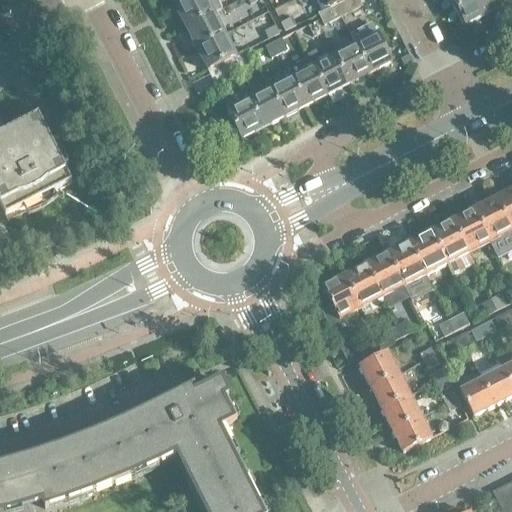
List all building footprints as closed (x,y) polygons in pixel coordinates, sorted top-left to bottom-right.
[(186,29),(214,15),(221,12),(215,0),(188,0),(174,8),(182,23),(182,22),(186,29)] [(347,0),(313,0),(321,14),(326,11),(347,0)] [(347,0),(326,11),(332,22),(359,8),(355,0),(347,0)] [(486,16),(487,16),(478,0),(450,0),(465,27),(480,20),(479,19),(486,15),(486,16)] [(506,0),(478,0),(487,16),(487,15),(494,12),(509,5),(506,0)] [(326,11),(321,14),(319,15),(324,26),(332,22),(326,11)] [(196,52),(226,37),(214,15),(186,29),(189,36),(188,36),(196,52)] [(284,33),(296,27),(291,19),(280,25),(284,33)] [(316,24),(308,28),(313,39),(321,35),(316,24)] [(350,37),(355,47),(369,76),(370,76),(370,75),(376,72),(392,65),(371,26),(350,37)] [(264,33),(268,41),(279,35),(275,28),(264,33)] [(236,57),(226,37),(196,52),(207,72),(236,57)] [(287,52),(282,41),(273,45),(279,56),(287,52)] [(279,56),(273,45),(266,49),(271,60),(279,56)] [(355,83),(369,76),(355,47),(334,58),(348,86),(355,83)] [(246,52),(236,57),(242,69),(252,64),(246,52)] [(214,84),(242,69),(236,57),(207,72),(207,73),(208,72),(214,84)] [(341,89),(348,86),(334,58),(313,69),(327,97),(342,90),(341,89)] [(327,97),(313,69),(308,60),(287,70),(292,80),(291,80),(305,108),(312,104),(312,105),(327,97)] [(302,110),(305,108),(291,80),(269,91),(284,120),(302,110)] [(273,125),(284,120),(269,91),(248,102),(261,130),(273,125)] [(259,131),(261,130),(248,102),(238,107),(226,113),(234,128),(230,130),(229,134),(231,138),(233,141),(237,143),(241,141),(241,142),(259,132),(259,131)] [(0,208),(8,224),(23,217),(26,216),(29,215),(35,214),(38,212),(42,211),(45,209),(48,207),(53,204),(58,200),(55,194),(71,185),(63,169),(68,166),(57,144),(52,147),(39,122),(24,130),(22,128),(0,138),(0,208)] [(511,233),(511,192),(504,197),(504,201),(497,205),(511,234),(511,233)] [(511,234),(497,205),(495,201),(481,208),(481,213),(476,216),(490,245),(511,234)] [(490,245),(476,216),(474,212),(460,219),(461,223),(454,227),(469,256),(490,245)] [(469,256),(454,227),(452,223),(439,230),(439,234),(433,238),(447,267),(452,276),(474,265),(469,256)] [(447,267),(433,238),(431,234),(417,241),(418,245),(411,249),(426,278),(447,267)] [(426,278),(411,249),(409,245),(396,252),(396,256),(390,260),(404,289),(409,298),(419,294),(414,284),(426,278)] [(404,289),(390,260),(388,256),(374,263),(375,267),(368,271),(383,300),(404,289)] [(383,300),(368,271),(366,267),(353,274),(354,278),(346,282),(344,278),(361,311),(383,300)] [(361,311),(344,278),(343,279),(345,282),(339,286),(335,283),(322,290),(331,307),(321,313),(348,366),(364,359),(343,320),(361,311)] [(501,297),(492,301),(497,312),(506,307),(501,297)] [(497,312),(492,301),(482,306),(487,317),(497,312)] [(511,316),(510,312),(502,316),(508,327),(511,325),(511,316)] [(463,315),(449,323),(454,333),(469,326),(463,315)] [(508,327),(502,316),(495,320),(500,331),(508,327)] [(454,333),(449,323),(438,328),(444,339),(454,333)] [(406,324),(397,328),(402,338),(411,334),(406,324)] [(402,338),(397,328),(387,332),(392,343),(402,338)] [(472,346),(467,334),(460,338),(465,349),(472,346)] [(465,349),(460,338),(449,343),(455,354),(465,349)] [(380,350),(375,339),(368,343),(373,354),(380,350)] [(420,356),(423,363),(435,357),(431,350),(420,356)] [(358,368),(370,390),(398,376),(387,354),(358,368)] [(439,364),(435,357),(423,363),(427,370),(439,364)] [(511,388),(511,366),(503,371),(511,388)] [(495,408),(511,398),(511,388),(503,371),(482,382),(495,408)] [(409,397),(398,376),(370,390),(381,412),(409,397)] [(473,419),(495,408),(482,382),(460,393),(473,419)] [(0,511),(38,511),(45,510),(68,503),(66,499),(90,490),(92,494),(134,477),(132,473),(155,463),(157,467),(176,457),(204,511),(258,511),(257,509),(261,507),(251,487),(247,489),(242,479),(246,477),(236,457),(232,459),(227,449),(230,447),(222,429),(237,422),(236,419),(232,421),(227,411),(230,409),(225,399),(228,398),(221,384),(194,397),(191,391),(195,390),(194,389),(170,401),(152,410),(130,420),(111,429),(93,437),(73,444),(52,452),(35,458),(30,459),(0,467),(0,511)] [(441,399),(445,407),(457,401),(453,393),(441,399)] [(420,419),(409,397),(381,412),(391,433),(420,419)] [(461,408),(457,401),(445,407),(449,414),(461,408)] [(431,440),(420,419),(391,433),(403,455),(431,440)] [(511,484),(503,489),(511,505),(511,484)] [(506,511),(511,509),(511,505),(503,489),(492,494),(501,511),(506,511)]
